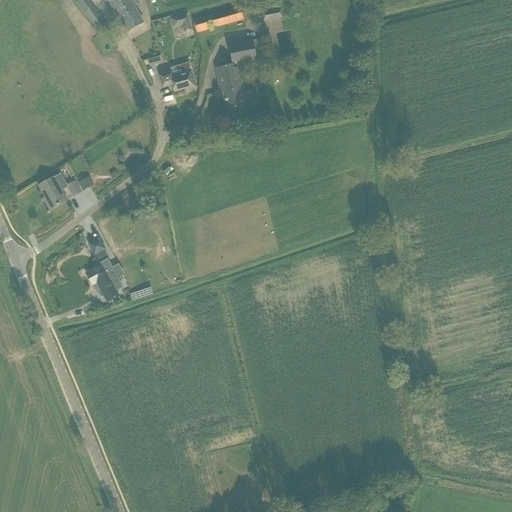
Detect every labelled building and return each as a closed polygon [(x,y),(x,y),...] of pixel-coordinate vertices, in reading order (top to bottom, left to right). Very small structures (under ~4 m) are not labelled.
[(74,0),(100,34),(108,28),(87,0),(74,0)] [(136,5),(138,4),(136,0),(134,2),(132,0),(107,0),(114,10),(118,19),(119,18),(128,33),(144,23),(134,7),(136,5)] [(261,10),(263,22),(283,18),(281,6),(261,10)] [(193,21),(197,33),(243,20),(240,7),(193,21)] [(187,14),(170,19),(173,28),(182,25),(184,32),(192,29),(187,14)] [(228,45),(232,65),(215,68),(220,93),(223,92),(226,110),(244,106),(243,99),(254,97),(252,87),(243,88),(240,69),(257,65),(256,59),(264,57),(260,39),(228,45)] [(147,60),(148,66),(160,63),(158,57),(147,60)] [(168,72),(159,75),(163,88),(170,86),(170,85),(172,85),(174,92),(189,88),(189,90),(196,88),(193,79),(191,70),(188,63),(170,68),(171,71),(168,72)] [(48,181),(39,186),(47,201),(46,202),(50,210),(64,202),(66,201),(64,196),(61,192),(61,191),(68,188),(67,186),(60,174),(54,178),(53,178),(48,181)] [(86,180),(79,184),(83,191),(90,187),(86,180)] [(74,182),(67,186),(68,188),(73,197),(80,193),(75,184),(74,182)] [(98,240),(90,245),(97,259),(106,254),(98,240)] [(114,279),(110,271),(113,269),(108,260),(100,264),(101,266),(86,274),(92,285),(96,283),(107,303),(119,296),(111,281),(114,279)] [(130,295),(132,301),(142,298),(140,292),(130,295)]
